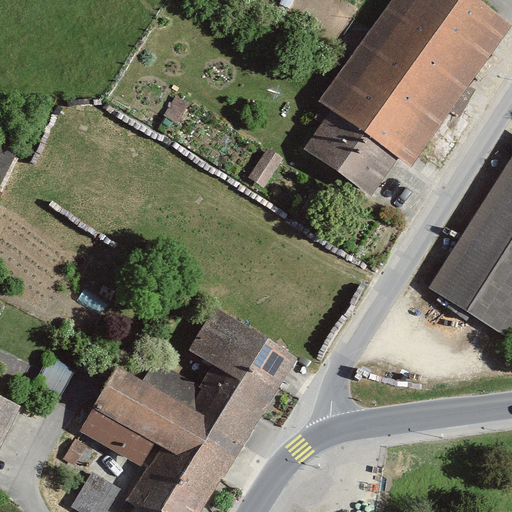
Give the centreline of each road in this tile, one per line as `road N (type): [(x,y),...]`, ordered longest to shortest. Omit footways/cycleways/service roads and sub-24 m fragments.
road 1 (residential): [(511,93),(336,376),(320,439)]
road 2 (secondary): [(511,408),(320,439)]
road 3 (track): [(361,336),(460,372),(511,375)]
